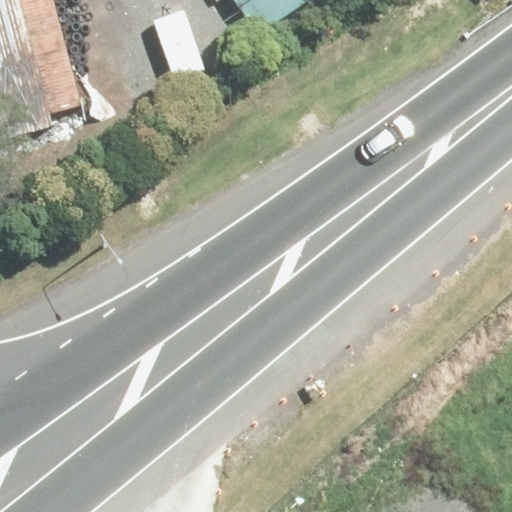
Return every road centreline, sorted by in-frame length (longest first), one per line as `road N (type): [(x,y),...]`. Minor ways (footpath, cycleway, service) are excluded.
road 1 (primary): [(511,105),(387,226),(35,511)]
road 2 (primary): [(0,415),(195,266),(511,71)]
